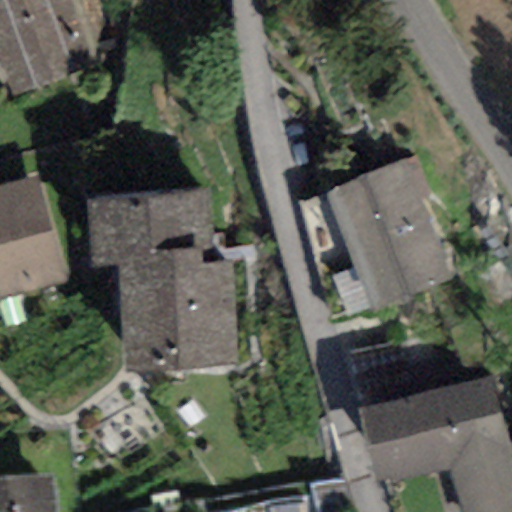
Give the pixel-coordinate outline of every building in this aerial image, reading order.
[(0,0),(0,51),(15,91),(119,50),(99,0),(0,0)] [(406,158),(329,186),(357,261),(334,269),(347,306),(447,270),(406,158)] [(35,177),(0,186),(0,296),(62,280),(35,177)] [(198,187),(87,192),(90,256),(122,254),(127,358),(235,353),(230,255),(201,256),(198,187)] [(511,511),(511,462),(492,373),(358,402),(374,474),(453,457),(465,511),(511,511)] [(61,511),(58,481),(0,487),(0,511),(61,511)]
